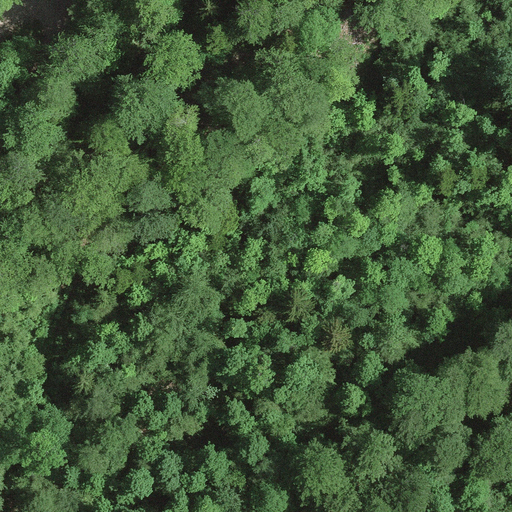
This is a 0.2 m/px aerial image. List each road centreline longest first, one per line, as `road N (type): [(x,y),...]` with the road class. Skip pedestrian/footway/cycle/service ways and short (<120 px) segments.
road 1 (track): [(11,511),(74,267),(130,176),(198,100)]
road 2 (track): [(0,227),(269,57),(337,0)]
road 3 (track): [(314,511),(459,426),(511,384)]
road 4 (track): [(65,0),(40,79),(0,138)]
